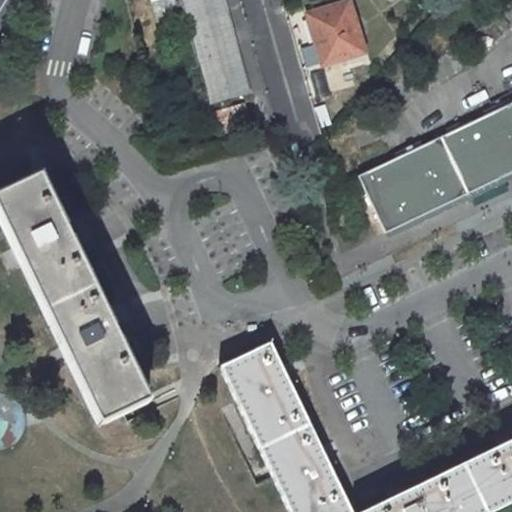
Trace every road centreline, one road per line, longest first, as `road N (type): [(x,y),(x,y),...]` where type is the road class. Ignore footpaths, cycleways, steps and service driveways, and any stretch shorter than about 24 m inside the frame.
road 1 (residential): [(284,289),(352,331),(511,257)]
road 2 (residential): [(72,0),(57,88),(160,192)]
road 3 (residential): [(284,289),(238,177),(160,192)]
road 4 (residential): [(160,192),(210,305),(284,289)]
road 5 (residential): [(258,0),(291,118)]
